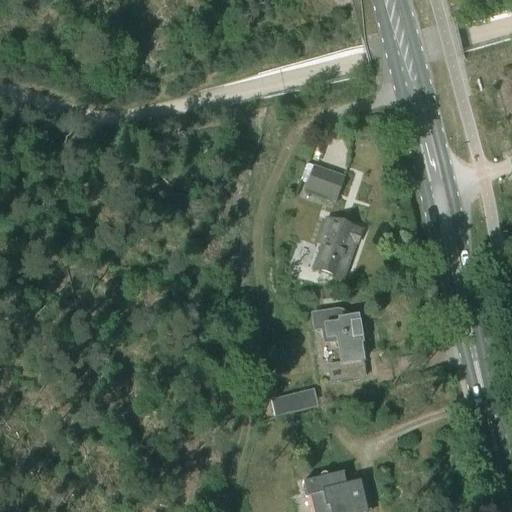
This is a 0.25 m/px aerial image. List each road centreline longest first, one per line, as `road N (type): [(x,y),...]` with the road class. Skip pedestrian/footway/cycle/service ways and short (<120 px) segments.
road 1 (primary): [(509,511),(389,0)]
road 2 (track): [(323,116),(291,144),(253,221),(272,323),(222,511)]
